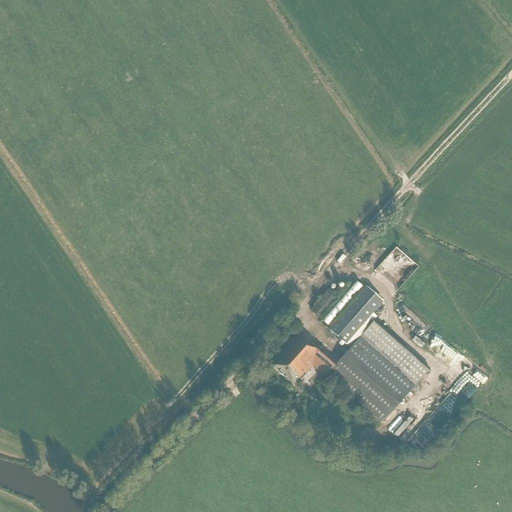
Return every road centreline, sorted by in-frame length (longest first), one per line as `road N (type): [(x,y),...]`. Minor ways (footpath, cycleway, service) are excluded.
road 1 (track): [(254,353),(511,77)]
road 2 (unclassified): [(108,511),(254,353)]
